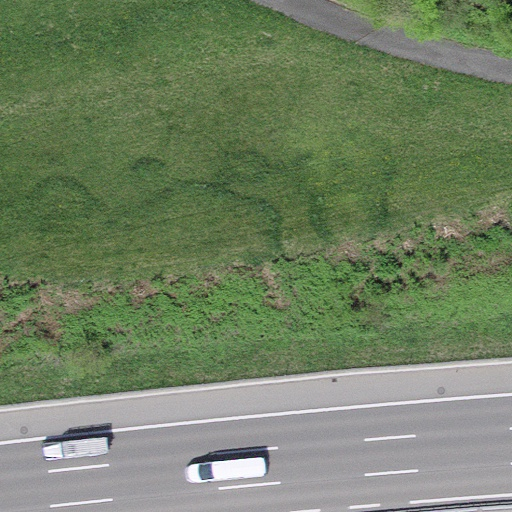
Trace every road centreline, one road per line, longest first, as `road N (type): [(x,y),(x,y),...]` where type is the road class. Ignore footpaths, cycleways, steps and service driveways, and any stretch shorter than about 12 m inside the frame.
road 1 (motorway): [(511,445),(0,493)]
road 2 (track): [(287,0),(511,70)]
